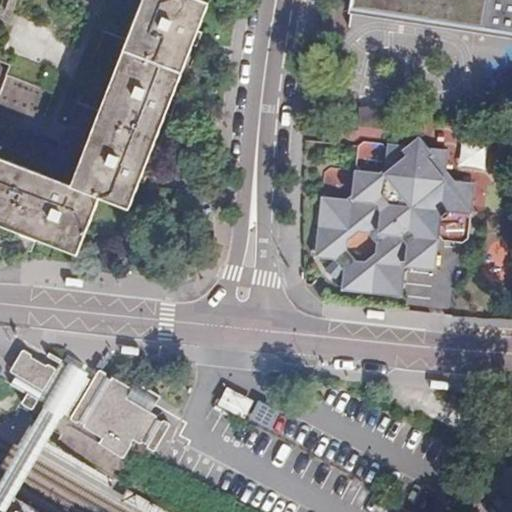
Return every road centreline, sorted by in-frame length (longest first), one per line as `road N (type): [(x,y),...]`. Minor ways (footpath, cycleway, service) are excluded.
road 1 (tertiary): [(264,330),(511,355)]
road 2 (tertiary): [(0,303),(223,326)]
road 3 (residential): [(255,201),(278,0)]
road 4 (residential): [(264,330),(264,226),(255,201)]
road 5 (residential): [(255,201),(241,227),(223,326)]
